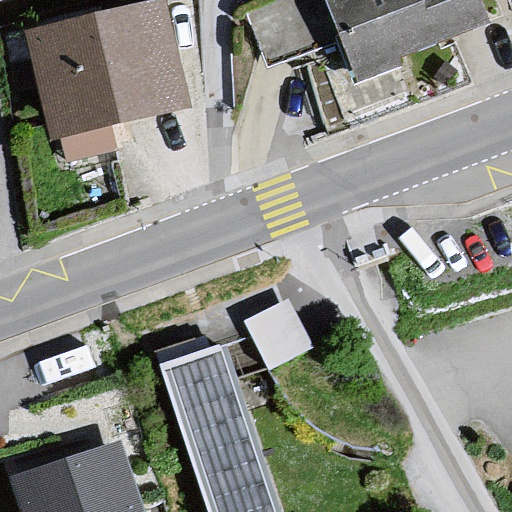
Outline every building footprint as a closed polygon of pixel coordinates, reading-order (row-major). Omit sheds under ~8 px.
[(493,0),(339,0),(335,2),(366,82),(505,29),(493,0)] [(171,1),(39,41),(70,153),(202,111),(171,1)] [(269,356),(311,339),(291,290),(249,307),(269,356)] [(279,511),(220,330),(152,352),(204,511),(279,511)] [(142,511),(119,446),(15,482),(25,511),(142,511)]
